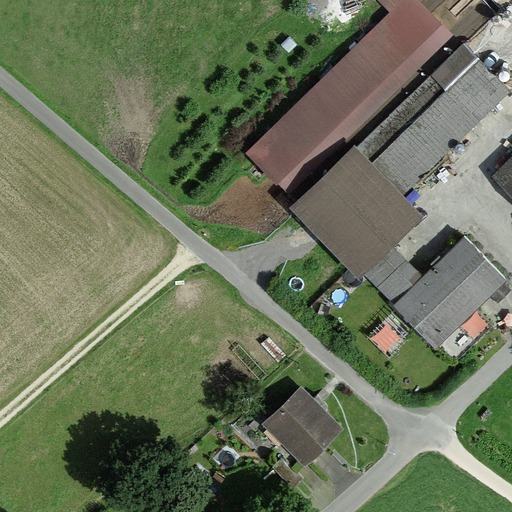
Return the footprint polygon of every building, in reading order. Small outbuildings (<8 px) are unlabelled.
[(352,152),(298,204),(394,303),(393,304),(429,341),(451,363),(490,325),(469,303),(464,307),(428,270),(421,277),(385,240),(412,214),(396,198),(508,90),(491,72),(460,102),(445,87),(468,65),(455,52),(352,152)] [(247,152),(276,181),(367,93),(339,64),(247,152)] [(511,160),(497,175),(511,190),(511,160)] [(499,273),(462,236),(428,270),(464,307),(469,303),(499,273)] [(299,388),(266,421),(305,459),(337,427),(299,388)] [(281,456),(270,466),(291,488),(301,478),(281,456)]
